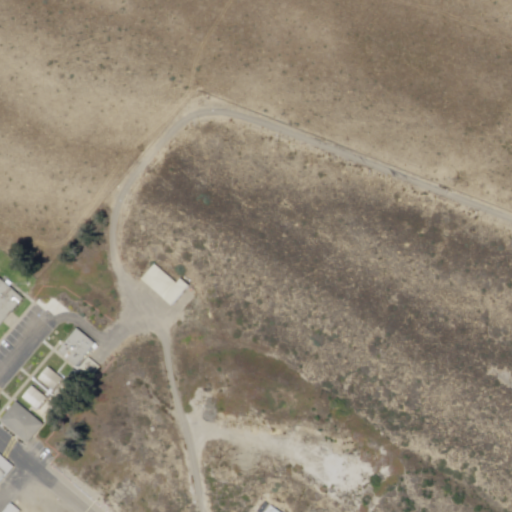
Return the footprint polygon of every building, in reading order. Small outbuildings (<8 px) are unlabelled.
[(155,265),(141,281),(171,307),(190,285),(182,279),(178,284),(155,265)] [(0,278),(0,327),(24,299),(0,278)] [(77,330),(58,353),(77,368),(96,345),(77,330)] [(83,373),(91,374),(93,365),(84,363),(83,373)] [(48,368),(39,379),(55,392),(64,380),(48,368)] [(33,388),(23,399),(38,412),(48,401),(33,388)] [(16,402),(0,421),(28,445),(45,426),(16,402)] [(0,456),(0,485),(14,469),(0,456)]
